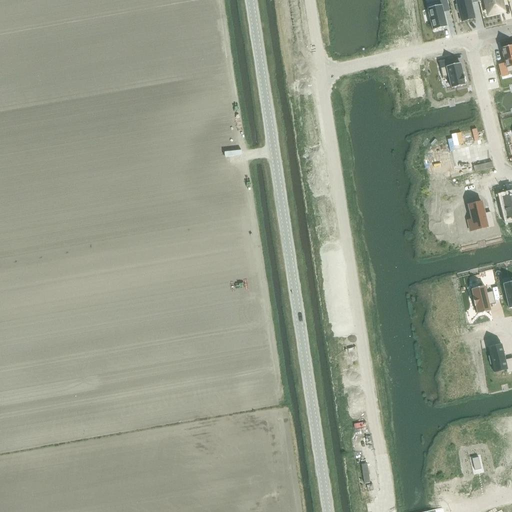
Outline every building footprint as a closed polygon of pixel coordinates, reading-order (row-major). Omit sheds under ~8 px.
[(425,0),(432,31),(446,27),(443,13),(449,11),(446,0),(425,0)] [(459,13),(461,22),(475,18),(472,4),(478,3),(477,0),(459,0),(456,1),(457,5),(455,6),(457,13),(459,13)] [(484,0),(488,15),(497,13),(504,12),(500,0),(484,0)] [(505,64),(499,65),(501,77),(508,76),(508,73),(511,72),(511,46),(501,49),(505,64)] [(452,59),(439,62),(442,78),(448,77),(451,89),(465,85),(460,64),(453,65),(452,59)] [(467,217),(463,218),(465,229),(482,225),(483,230),(490,229),(487,217),(481,218),(477,203),(464,206),(467,217)] [(511,282),(503,284),(509,309),(511,308),(511,282)] [(484,286),(471,290),(473,298),(472,298),(474,307),(475,307),(477,314),(490,311),(489,306),(495,304),(492,292),(486,293),(484,286)] [(501,345),(488,348),(490,356),(488,357),(490,365),(492,365),(494,373),(507,370),(507,373),(511,372),(511,359),(505,361),(501,345)]
